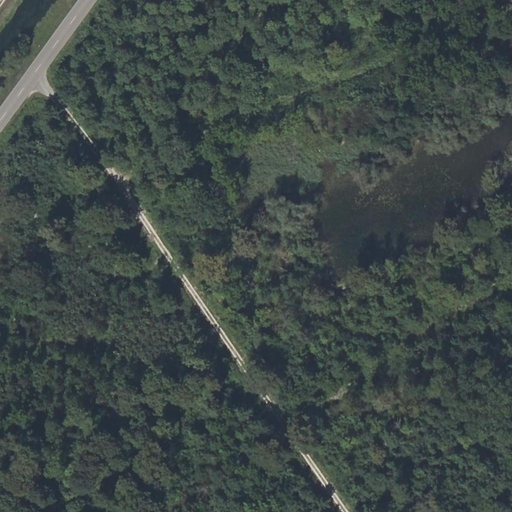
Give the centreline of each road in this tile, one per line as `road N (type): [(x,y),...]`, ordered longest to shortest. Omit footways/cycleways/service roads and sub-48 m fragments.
road 1 (track): [(352,511),(38,71)]
road 2 (tertiary): [(90,0),(0,124)]
